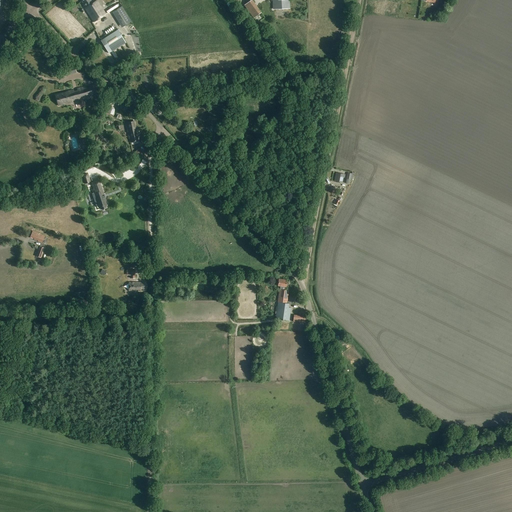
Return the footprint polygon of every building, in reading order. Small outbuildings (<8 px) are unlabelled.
[(92,3),(90,0),(84,0),(82,2),(86,7),(85,8),(94,22),(105,14),(97,1),(92,3)] [(251,0),(250,0),(244,5),(253,18),(261,13),(251,0)] [(272,0),(277,0),(277,2),(281,2),(281,3),(280,3),(281,9),(287,9),(287,4),(290,4),(289,0),(272,0)] [(106,11),(108,13),(118,7),(116,5),(106,11)] [(114,11),(124,26),(130,22),(131,21),(122,7),(114,11)] [(108,53),(126,43),(118,30),(100,40),(108,53)] [(113,62),(111,56),(103,59),(105,65),(113,62)] [(58,105),(64,104),(64,103),(67,102),(67,103),(73,102),(73,100),(77,99),(77,101),(97,96),(94,84),(89,85),(90,87),(86,88),(86,86),(77,88),(78,90),(74,91),(73,89),(66,91),(66,92),(56,95),(58,105)] [(153,113),(160,106),(154,99),(147,106),(153,113)] [(136,129),(135,125),(136,125),(135,120),(126,122),(127,128),(130,142),(140,140),(138,129),(136,129)] [(138,158),(144,153),(140,148),(134,153),(134,152),(130,155),(134,160),(137,157),(138,158)] [(87,173),(82,175),(84,183),(90,181),(87,173)] [(344,178),(345,174),(336,173),(334,181),(342,182),(343,177),(344,178)] [(93,193),(92,193),(96,205),(98,205),(98,207),(101,206),(101,207),(104,206),(104,205),(107,204),(99,181),(92,183),(95,190),(92,190),(93,193)] [(43,243),(45,236),(33,231),(30,237),(35,238),(34,239),(43,243)] [(30,257),(34,245),(29,244),(25,255),(30,257)] [(41,258),(45,248),(40,246),(36,256),(41,258)] [(123,264),(117,264),(117,276),(121,276),(120,278),(126,279),(126,269),(123,269),(123,264)] [(275,318),(276,318),(289,320),(291,308),(289,308),(288,308),(289,304),(287,303),(287,301),(288,294),(289,291),(285,290),(286,287),(287,281),(279,279),(278,286),(280,286),(280,290),(275,318)] [(148,288),(148,283),(146,283),(146,282),(130,282),(129,291),(146,291),(146,288),(148,288)] [(296,302),(297,292),(290,291),(289,301),(291,302),(296,302)]
